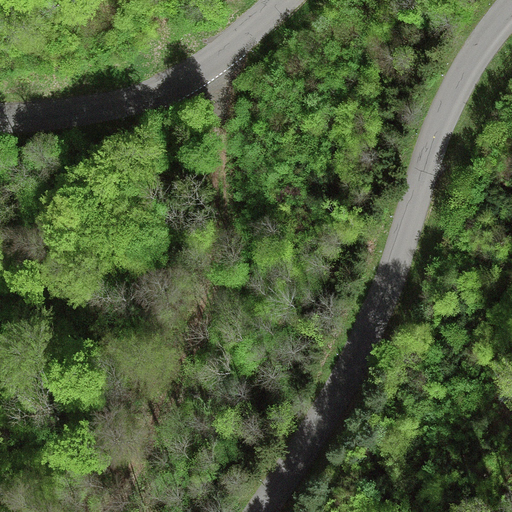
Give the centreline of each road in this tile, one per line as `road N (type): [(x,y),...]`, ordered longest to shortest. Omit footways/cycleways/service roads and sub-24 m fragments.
road 1 (tertiary): [(261,511),(342,386),(395,268),(443,118),(511,11)]
road 2 (track): [(110,511),(165,408),(204,306),(223,211),(217,62)]
road 3 (tertiary): [(286,0),(217,62),(152,98),(59,116),(0,117)]
